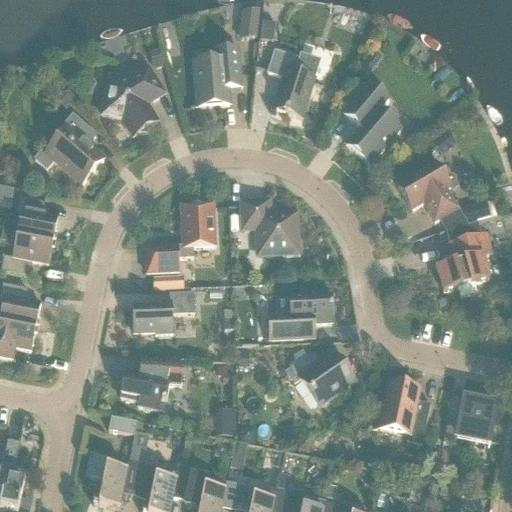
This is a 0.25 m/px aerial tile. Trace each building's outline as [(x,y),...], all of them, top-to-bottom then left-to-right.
[(258,13),(257,5),(241,7),(241,14),(237,42),(254,41),(258,13)] [(275,29),(263,28),(262,42),(273,43),(275,29)] [(159,53),(149,55),(153,73),(163,70),(159,53)] [(229,109),(227,92),(241,91),(238,53),(212,56),(213,65),(193,67),(197,112),(229,109)] [(302,123),(314,83),(313,82),(319,64),(300,58),(298,62),(274,54),(266,77),(281,82),(271,113),(302,123)] [(366,61),(359,70),(369,78),(376,68),(366,61)] [(150,106),(163,98),(148,74),(130,84),(110,80),(107,95),(110,96),(108,105),(105,104),(101,119),(121,124),(132,141),(139,137),(142,137),(145,137),(147,135),(149,133),(150,130),(156,126),(148,113),(150,106)] [(388,104),(369,88),(343,118),(359,132),(345,149),(377,176),(378,175),(370,169),(400,133),(379,115),(388,104)] [(60,93),(53,100),(66,112),(73,105),(60,93)] [(86,150),(95,139),(72,120),(62,131),(66,134),(46,156),(43,153),(34,163),(46,174),(54,165),(82,189),(103,164),(86,150)] [(446,134),(431,146),(441,159),(456,147),(446,134)] [(435,167),(397,190),(411,214),(425,206),(429,213),(427,214),(434,226),(457,213),(446,194),(449,191),(435,167)] [(18,228),(3,225),(1,235),(53,245),(57,221),(41,218),(44,206),(19,201),(16,213),(21,214),(18,228)] [(243,233),(257,233),(258,259),(282,258),(282,260),(299,260),(298,246),(296,246),(295,219),(268,220),(268,206),(242,207),(243,233)] [(145,251),(146,278),(178,277),(178,263),(193,262),(192,252),(214,251),(212,209),(181,210),(182,249),(177,250),(177,249),(145,251)] [(31,266),(48,269),(53,245),(1,235),(0,240),(0,244),(15,247),(12,262),(3,260),(0,274),(29,280),(31,266)] [(491,258),(485,237),(447,248),(453,268),(436,272),(443,296),(457,292),(459,301),(476,296),(474,288),(488,284),(481,261),(491,258)] [(0,314),(0,324),(35,332),(40,307),(24,304),(26,292),(2,287),(0,295),(0,299),(4,300),(1,315),(0,314)] [(193,318),(192,296),(168,297),(169,309),(132,311),(133,337),(154,337),(155,340),(172,339),(171,319),(193,318)] [(268,321),(269,345),(315,343),(314,329),(332,328),(330,298),(289,300),(290,320),(268,321)] [(235,321),(237,347),(255,345),(254,319),(235,321)] [(30,355),(35,332),(0,324),(0,361),(12,364),(14,352),(30,355)] [(249,352),(235,353),(235,370),(249,370),(249,352)] [(294,389),(300,385),(318,410),(353,386),(335,360),(321,369),(316,368),(309,358),(285,376),(294,389)] [(182,368),(141,364),(140,378),(125,375),(120,402),(138,406),(137,411),(141,412),(143,414),(145,415),(148,416),(151,415),(153,414),(163,416),(168,389),(180,390),(182,368)] [(430,408),(416,405),(418,393),(411,392),(409,390),(406,389),(404,388),(401,388),(398,388),(396,389),(389,387),(383,415),(377,414),(373,432),(407,439),(406,446),(421,449),(430,408)] [(497,409),(461,402),(461,404),(463,404),(458,425),(447,423),(442,447),(454,449),(456,440),(488,446),(487,450),(488,450),(497,409)] [(222,436),(238,437),(239,410),(223,409),(222,436)] [(108,435),(133,440),(136,426),(110,421),(108,435)] [(239,431),(239,446),(254,447),(255,432),(239,431)] [(19,447),(6,444),(4,459),(0,477),(0,511),(18,511),(25,480),(9,477),(10,472),(14,472),(19,447)] [(123,492),(126,475),(125,475),(107,471),(108,462),(93,459),(94,457),(93,456),(87,481),(103,484),(101,492),(99,491),(92,509),(93,509),(94,507),(105,511),(106,511),(119,511),(123,492)] [(231,462),(229,472),(241,474),(243,464),(231,462)] [(170,511),(172,502),(175,485),(174,485),(155,481),(157,472),(127,466),(125,475),(126,475),(123,492),(137,495),(138,491),(152,494),(150,502),(148,502),(143,511),(170,511)] [(411,468),(408,481),(419,483),(422,470),(411,468)] [(220,511),(221,511),(224,495),(223,495),(205,491),(205,487),(206,482),(203,482),(191,479),(189,479),(176,476),(174,485),(175,485),(172,502),(184,505),(186,505),(187,501),(201,504),(199,511),(198,511),(197,511),(196,511),(220,511)] [(279,478),(276,492),(287,494),(289,479),(279,478)] [(271,511),(273,505),(272,505),(253,501),(255,492),(225,486),(223,495),(224,495),(221,511),(220,511),(235,511),(236,511),(240,511),(271,511)] [(327,488),(324,501),(333,503),(336,490),(327,488)] [(307,511),(303,511),(304,502),(289,499),(274,496),(272,505),(273,505),(271,511),(307,511)]
